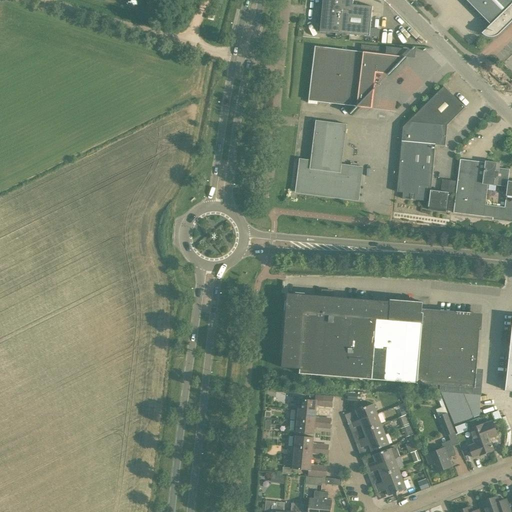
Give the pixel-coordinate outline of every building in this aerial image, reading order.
[(353,0),(322,0),(320,32),(379,37),(380,29),(370,29),(372,7),(353,5),(353,0)] [(482,34),(483,34),(484,35),(485,36),(486,36),(487,37),(488,37),(490,37),(492,37),(493,37),(495,37),(496,36),(498,36),(499,35),(500,34),(511,21),(511,0),(465,0),(491,25),(482,34)] [(309,102),(317,103),(317,101),(372,108),(377,73),(390,74),(406,58),(316,46),(309,102)] [(397,192),(402,192),(402,199),(426,201),(427,186),(431,187),(435,144),(445,145),(446,127),(465,108),(444,87),(403,127),(397,192)] [(301,159),(297,191),(356,199),(361,166),(341,164),(346,124),(316,120),(310,160),(301,159)] [(484,216),(498,218),(500,206),(485,204),(488,185),(502,186),(503,180),(497,180),(499,163),(485,161),(485,162),(460,159),(453,212),(484,216)] [(431,191),(428,210),(445,212),(447,193),(449,180),(442,179),(440,192),(431,191)] [(500,206),(498,218),(511,220),(511,181),(503,180),(502,186),(507,187),(505,207),(500,206)] [(300,373),(399,382),(405,305),(390,304),(390,300),(389,300),(389,302),(288,294),(282,366),(300,368),(300,373)] [(405,305),(399,382),(473,388),(479,316),(421,311),(422,303),(420,303),(420,307),(405,305)] [(314,400),(297,399),(296,410),(315,412),(316,406),(323,407),(324,401),(315,400),(314,400)] [(441,408),(435,410),(446,436),(455,432),(442,400),(439,401),(441,408)] [(347,421),(349,425),(377,414),(373,403),(356,410),(358,417),(347,421)] [(296,410),(295,421),(322,423),(322,417),(315,416),(315,412),(296,410)] [(361,425),(364,431),(381,424),(377,414),(349,425),(350,429),(361,425)] [(406,415),(398,418),(402,427),(409,424),(406,415)] [(322,423),(295,421),(293,431),(313,433),(314,428),(321,428),(322,423)] [(469,429),(472,438),(480,435),(482,442),(489,440),(488,438),(497,435),(492,421),(469,429)] [(455,427),(458,433),(469,429),(467,422),(455,427)] [(355,441),(356,445),(385,434),(381,424),(364,431),(366,437),(355,441)] [(402,433),(404,432),(406,437),(414,434),(410,425),(401,428),(402,433)] [(385,434),(356,445),(358,449),(369,445),(371,451),(389,444),(385,434)] [(293,435),(292,447),(319,449),(320,444),(313,443),(313,437),(293,435)] [(480,435),(472,438),(474,444),(468,446),(473,458),(493,450),(489,440),(482,442),(480,435)] [(430,464),(432,463),(436,472),(451,466),(448,460),(450,457),(456,454),(450,440),(441,443),(443,448),(426,455),(430,464)] [(292,447),(291,458),(311,460),(312,454),(319,455),(319,449),(292,447)] [(364,465),(366,469),(394,459),(400,456),(397,448),(394,447),(391,449),(390,448),(373,455),(375,461),(364,465)] [(411,457),(412,457),(414,462),(420,460),(417,450),(410,453),(411,453),(410,454),(411,457)] [(311,460),(291,458),(290,468),(292,469),(308,470),(307,476),(316,476),(318,465),(311,465),(311,460)] [(379,469),(381,475),(398,469),(394,459),(366,469),(367,473),(379,469)] [(372,486),(374,490),(402,479),(398,469),(381,475),(383,481),(372,486)] [(402,479),(374,490),(375,494),(386,489),(389,496),(406,489),(402,479)] [(308,511),(319,511),(321,492),(314,491),(314,499),(309,499),(308,511)] [(321,492),(319,511),(330,511),(331,501),(328,500),(328,492),(321,492)] [(510,511),(509,510),(502,511),(498,501),(497,497),(493,498),(491,497),(489,497),(487,498),(486,500),(483,502),(486,511),(510,511)] [(283,511),(284,511),(276,510),(277,502),(266,500),(265,504),(263,504),(262,511),(265,511),(264,511),(283,511)] [(289,511),(284,511),(283,511),(302,511),(303,504),(292,503),(290,511),(289,511)]
